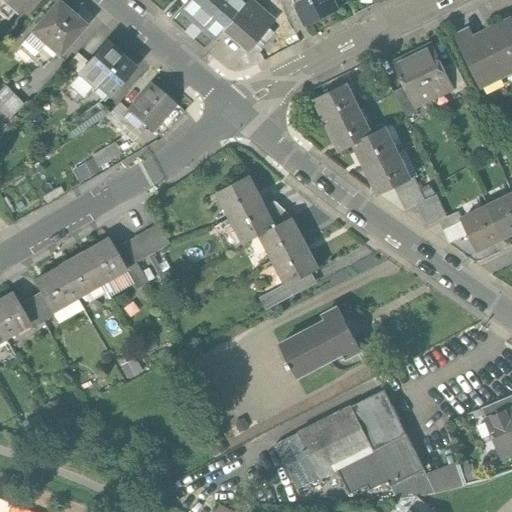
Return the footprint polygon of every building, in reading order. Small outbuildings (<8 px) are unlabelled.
[(0,0),(0,15),(5,19),(13,9),(17,12),(27,0),(0,0)] [(189,0),(181,9),(214,38),(221,30),(221,29),(235,13),(235,12),(242,5),(236,0),(189,0)] [(272,22),(246,0),(245,0),(242,5),(235,12),(235,13),(221,29),(221,30),(246,51),(258,38),(263,42),(263,43),(264,43),(272,34),(271,33),(266,29),(272,22)] [(293,0),(306,27),(338,12),(332,0),(293,0)] [(57,2),(18,47),(44,69),(56,54),(58,56),(84,26),(57,2)] [(511,22),(511,20),(496,28),(499,35),(476,46),(468,29),(455,35),(480,87),(511,71),(511,22)] [(105,43),(79,73),(94,86),(90,90),(102,101),(132,67),(105,43)] [(433,45),(413,55),(434,98),(453,89),(454,88),(444,68),(433,45)] [(413,55),(394,64),(405,87),(415,107),(416,106),(434,98),(413,55)] [(467,88),(454,63),(444,68),(454,88),(453,89),(456,94),(467,88)] [(54,78),(45,88),(50,93),(60,84),(54,78)] [(151,84),(129,110),(127,109),(126,110),(128,111),(122,118),(136,129),(141,123),(152,132),(153,132),(152,130),(174,105),(176,106),(176,105),(150,82),(149,83),(151,84)] [(346,85),(315,100),(328,126),(359,111),(346,85)] [(405,87),(395,92),(408,118),(419,112),(416,106),(415,107),(405,87)] [(3,89),(0,92),(0,120),(3,124),(21,108),(3,89)] [(94,104),(63,127),(71,139),(106,114),(94,104)] [(359,111),(328,126),(340,152),(354,145),(371,136),(371,135),(359,111)] [(371,136),(354,145),(366,170),(397,154),(385,129),(371,135),(371,136)] [(114,143),(91,154),(97,166),(120,155),(114,143)] [(397,154),(366,170),(379,195),(394,188),(410,180),(397,154)] [(250,177),(224,191),(231,205),(226,208),(232,218),(263,202),(250,177)] [(410,180),(394,188),(400,199),(419,190),(414,178),(410,180)] [(419,190),(400,199),(406,211),(416,206),(425,201),(419,190)] [(436,195),(425,201),(416,206),(422,217),(441,207),(436,195)] [(511,233),(511,195),(487,207),(502,238),(511,233)] [(263,202),(232,218),(238,230),(242,228),(249,242),(265,233),(291,220),(287,214),(278,205),(267,211),(263,202)] [(441,207),(422,217),(427,228),(438,223),(438,222),(447,218),(441,207)] [(487,207),(462,220),(463,224),(469,235),(477,251),(502,238),(487,207)] [(458,212),(447,218),(438,222),(438,223),(444,233),(463,224),(462,220),(458,212)] [(291,220),(265,233),(273,247),(268,250),(274,261),(304,245),(291,220)] [(158,224),(146,231),(157,251),(169,244),(158,224)] [(463,224),(444,233),(449,245),(469,235),(463,224)] [(146,231),(135,237),(147,257),(157,251),(146,231)] [(135,237),(124,243),(136,263),(147,257),(135,237)] [(108,240),(83,254),(98,280),(97,280),(99,284),(111,277),(109,273),(122,266),(113,250),(108,240)] [(136,263),(124,243),(113,250),(122,266),(125,269),(136,263)] [(304,245),(274,261),(280,272),(284,270),(291,284),(317,270),(304,245)] [(83,254),(59,268),(73,294),(75,298),(87,291),(85,287),(97,280),(98,280),(83,254)] [(59,268),(34,282),(40,293),(51,311),(63,305),(60,301),(73,294),(59,268)] [(282,287),(259,299),(266,311),(289,299),(282,287)] [(40,293),(29,299),(42,322),(53,316),(51,311),(40,293)] [(12,294),(0,300),(0,331),(2,334),(1,335),(3,338),(15,332),(13,328),(27,320),(18,306),(12,294)] [(29,299),(18,306),(27,320),(31,328),(42,322),(29,299)] [(325,323),(280,346),(289,364),(286,367),(288,371),(291,370),(295,378),(341,356),(343,360),(360,352),(353,338),(355,336),(349,324),(346,325),(339,309),(322,318),(325,323)] [(384,391),(275,445),(297,488),(338,470),(351,494),(369,485),(371,491),(389,482),(398,500),(436,494),(466,487),(458,466),(437,474),(439,477),(430,481),(384,391)] [(511,396),(479,410),(485,422),(511,410),(511,396)] [(511,410),(485,422),(502,457),(511,452),(511,410)] [(33,485),(25,502),(47,511),(46,511),(82,511),(85,507),(33,485)] [(430,511),(418,501),(409,511),(410,511),(430,511)] [(216,503),(212,511),(230,511),(231,509),(216,503)]
